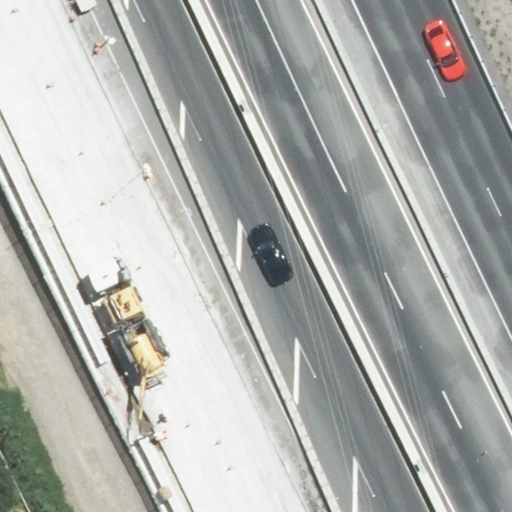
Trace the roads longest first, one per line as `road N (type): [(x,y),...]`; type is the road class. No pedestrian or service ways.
road 1 (motorway): [(373,511),(126,0)]
road 2 (motorway): [(309,0),(511,414)]
